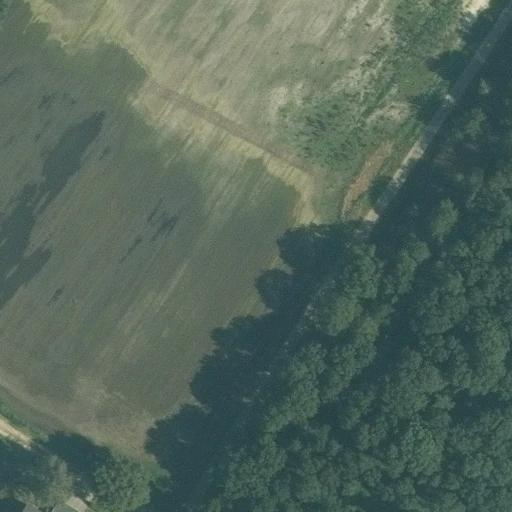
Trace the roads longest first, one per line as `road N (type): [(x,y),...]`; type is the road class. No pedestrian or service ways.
road 1 (unclassified): [(185,511),(511,1)]
road 2 (track): [(0,429),(137,511)]
